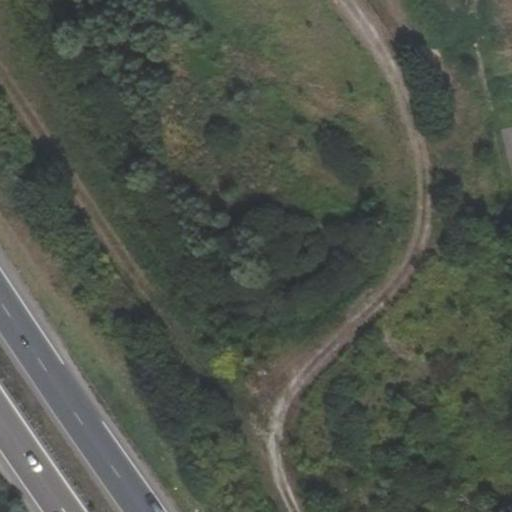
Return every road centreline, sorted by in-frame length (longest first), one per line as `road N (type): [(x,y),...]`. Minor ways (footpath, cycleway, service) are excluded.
road 1 (unclassified): [(284,485),(278,423),(304,373),(404,272),(427,217),(426,156),(398,77),(345,0)]
road 2 (unclassified): [(128,266),(284,485)]
road 3 (trunk): [(147,511),(0,301)]
road 4 (unclassified): [(0,67),(128,266)]
